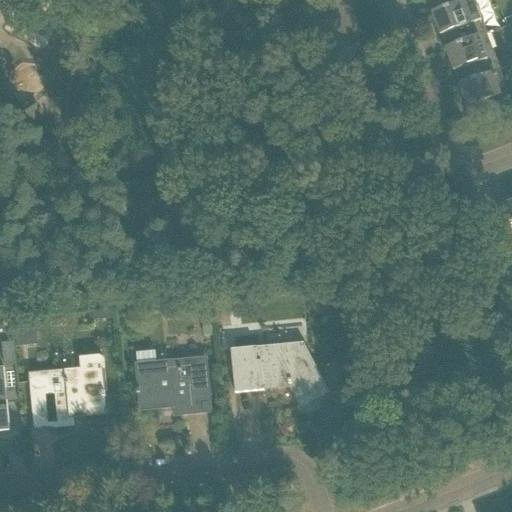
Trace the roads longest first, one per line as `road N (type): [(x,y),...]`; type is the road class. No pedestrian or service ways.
road 1 (residential): [(323,511),(298,461),(281,459),(0,485)]
road 2 (residential): [(390,0),(449,160),(480,167),(511,155)]
